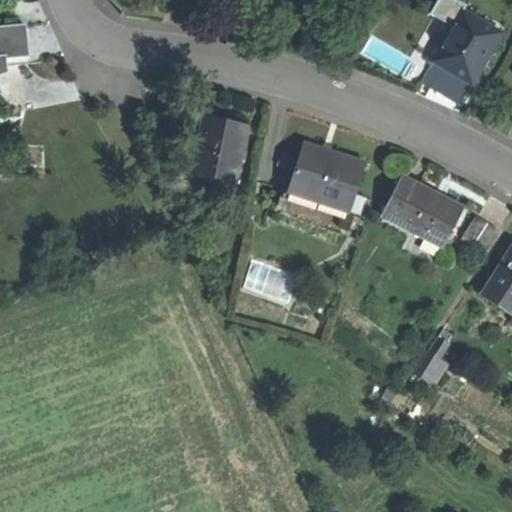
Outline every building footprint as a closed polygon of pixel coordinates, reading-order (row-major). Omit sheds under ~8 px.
[(458,0),(434,0),(427,11),(446,24),(461,1),(458,0)] [(451,72),(470,83),(498,34),(462,13),(433,61),(451,72)] [(347,23),(334,17),(328,29),(341,35),(347,23)] [(0,58),(28,56),(27,43),(25,25),(0,27),(0,58)] [(0,65),(28,63),(28,56),(0,58),(0,65)] [(189,178),(232,188),(244,132),(224,128),(201,123),(189,178)] [(304,145),(299,161),(294,174),(287,194),(347,214),(363,165),(335,156),(304,145)] [(294,174),(299,161),(281,155),(276,168),(294,174)] [(383,217),(440,248),(459,213),(434,200),(435,197),(423,191),(403,180),(383,217)] [(458,241),(482,257),(497,235),(473,219),(458,241)] [(511,248),(483,297),(511,314),(511,248)] [(431,348),(440,353),(446,343),(437,338),(431,348)] [(445,363),(428,352),(415,373),(432,383),(445,363)]
